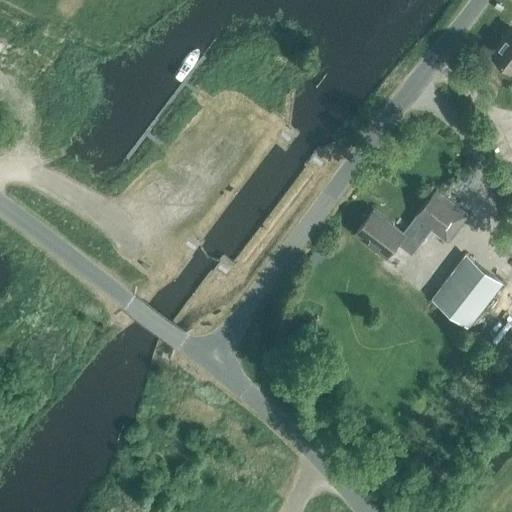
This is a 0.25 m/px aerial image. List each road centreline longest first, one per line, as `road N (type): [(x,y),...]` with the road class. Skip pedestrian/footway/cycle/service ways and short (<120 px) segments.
road 1 (unclassified): [(209,364),(480,0)]
road 2 (unclassified): [(0,207),(209,364)]
road 3 (unclassified): [(365,511),(285,424),(209,364)]
road 4 (unknown): [(407,96),(462,155),(477,242)]
